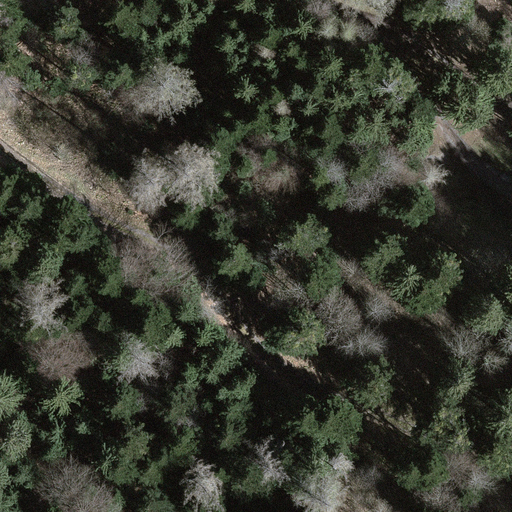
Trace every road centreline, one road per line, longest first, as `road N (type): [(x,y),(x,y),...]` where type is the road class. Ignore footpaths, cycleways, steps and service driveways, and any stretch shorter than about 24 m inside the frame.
road 1 (track): [(511,481),(282,370),(192,263),(112,224),(0,143)]
road 2 (track): [(511,175),(452,126),(380,30)]
road 3 (track): [(511,82),(380,30)]
